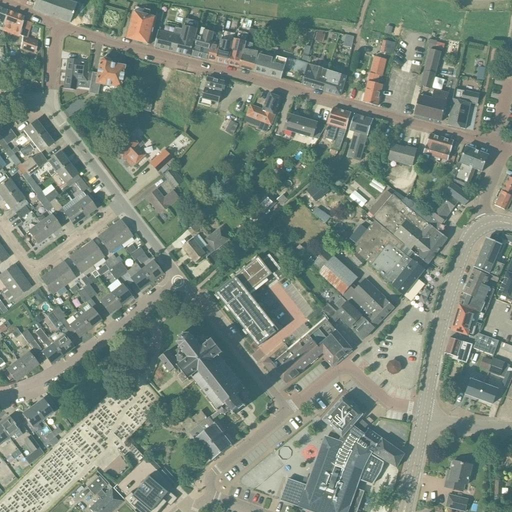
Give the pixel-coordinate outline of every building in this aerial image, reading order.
[(35,0),(35,2),(32,10),(69,23),(76,5),(62,0),(35,0)] [(0,30),(3,31),(7,11),(14,14),(0,8),(0,30)] [(151,11),(145,9),(143,15),(133,12),(126,39),(150,45),(157,18),(149,16),(151,11)] [(37,42),(27,38),(32,24),(23,20),(24,17),(14,14),(7,11),(3,31),(19,37),(20,36),(22,37),(21,49),(34,54),(37,42)] [(157,38),(155,48),(177,53),(184,26),(183,26),(180,37),(179,36),(169,34),(159,31),(157,38)] [(184,26),(177,53),(190,56),(194,41),(195,41),(198,29),(184,26)] [(243,52),(239,68),(254,72),(259,52),(258,51),(258,52),(252,51),(257,31),(250,29),(250,28),(249,32),(245,49),(244,49),(243,52)] [(192,57),(207,61),(211,43),(212,41),(213,32),(204,30),(200,29),(198,37),(197,37),(192,57)] [(234,42),(228,65),(239,68),(243,52),(244,49),(245,49),(249,32),(237,30),(236,34),(234,39),(234,42)] [(222,36),(216,63),(228,65),(234,39),(235,34),(223,31),(222,35),(222,36)] [(207,61),(216,63),(222,36),(222,35),(213,32),(212,41),(211,43),(207,61)] [(317,33),(315,41),(321,42),(323,34),(317,33)] [(346,35),(344,46),(352,48),(354,37),(346,35)] [(383,41),(381,52),(391,53),(394,54),(396,44),(383,41)] [(293,70),(305,73),(308,65),(308,64),(309,57),(308,57),(311,47),(306,46),(301,62),(296,61),(296,62),(293,70)] [(441,52),(430,50),(420,87),(421,87),(414,116),(442,122),(449,94),(432,90),(441,52)] [(259,52),(254,72),(280,79),(283,70),(284,67),(293,70),(296,62),(259,52)] [(386,61),(375,57),(373,66),(372,66),(363,103),(378,107),(383,86),(377,84),(379,76),(382,76),(386,61)] [(108,60),(102,59),(99,61),(97,74),(92,73),(88,94),(117,99),(123,67),(110,64),(110,63),(108,60)] [(88,62),(68,60),(64,89),(74,90),(74,87),(78,88),(79,81),(86,82),(87,73),(87,72),(88,62)] [(308,64),(308,65),(305,73),(305,74),(302,85),(324,91),(328,79),(325,79),(328,71),(308,65),(308,64)] [(164,73),(152,70),(151,74),(141,71),(138,83),(148,86),(147,90),(165,94),(169,78),(163,77),(164,73)] [(346,76),(328,71),(325,79),(328,79),(324,91),(340,96),(346,76)] [(19,74),(12,75),(14,83),(21,82),(19,74)] [(167,105),(180,109),(190,83),(176,78),(167,105)] [(205,87),(202,99),(219,103),(222,92),(225,82),(208,78),(205,87)] [(480,95),(455,89),(447,126),(465,130),(471,104),(477,105),(480,95)] [(270,125),(271,125),(278,108),(281,98),(269,94),(263,110),(256,108),(251,106),(250,108),(245,122),(251,124),(253,118),(261,121),(258,129),(267,133),(270,125)] [(129,95),(126,107),(150,112),(153,100),(129,95)] [(333,108),(327,124),(323,136),(335,140),(336,138),(343,140),(346,130),(351,114),(333,108)] [(317,124),(289,115),(285,129),(313,138),(317,124)] [(373,120),(354,115),(347,138),(352,139),(346,158),(360,162),(367,136),(369,137),(373,120)] [(32,142),(44,133),(36,122),(36,121),(23,131),(32,142)] [(227,132),(233,135),(238,125),(232,122),(227,132)] [(7,145),(9,143),(16,138),(8,127),(7,126),(0,131),(0,136),(2,139),(4,142),(7,145)] [(32,142),(19,152),(24,157),(34,150),(32,148),(35,146),(40,153),(45,149),(53,143),(52,142),(52,143),(44,133),(32,142)] [(436,157),(442,138),(430,135),(424,154),(436,157)] [(0,145),(4,152),(9,148),(7,145),(4,142),(2,139),(0,136),(0,145)] [(123,144),(116,151),(122,158),(126,154),(135,164),(142,158),(145,155),(138,149),(141,146),(144,144),(139,139),(137,141),(136,142),(131,137),(123,144)] [(442,138),(436,157),(448,160),(447,163),(453,165),(456,154),(451,152),(454,142),(442,138)] [(379,143),(376,152),(382,154),(385,145),(379,143)] [(403,148),(393,145),(389,160),(412,166),(416,150),(406,148),(406,150),(403,150),(403,148)] [(460,163),(460,164),(471,168),(472,169),(475,170),(482,172),(489,156),(477,151),(466,147),(463,156),(460,163)] [(9,158),(14,155),(11,151),(9,148),(4,152),(9,158)] [(164,150),(151,162),(162,174),(168,168),(166,165),(168,163),(172,159),(164,150)] [(24,160),(18,152),(15,155),(20,162),(24,160)] [(51,176),(56,173),(68,164),(60,153),(48,162),(53,169),(48,172),(51,176)] [(26,171),(35,164),(31,158),(21,165),(26,171)] [(452,174),(449,181),(454,183),(463,186),(468,188),(475,170),(472,169),(471,168),(460,164),(460,163),(458,162),(452,175),(452,174)] [(35,164),(26,171),(26,172),(30,176),(39,170),(35,164)] [(76,174),(68,164),(56,173),(64,184),(77,174),(76,174)] [(182,181),(172,168),(163,176),(173,189),(182,181)] [(435,169),(432,176),(438,178),(440,171),(435,169)] [(30,177),(30,176),(26,172),(22,175),(27,182),(31,179),(30,177)] [(511,179),(508,178),(502,192),(511,197),(511,179)] [(0,195),(3,199),(16,189),(9,179),(0,185),(0,195)] [(36,185),(31,179),(27,182),(32,188),(36,185)] [(88,189),(80,179),(75,183),(82,193),(88,189)] [(316,202),(330,191),(320,179),(307,191),(316,202)] [(369,184),(381,192),(384,186),(372,179),(369,184)] [(452,183),(438,202),(451,212),(458,202),(465,206),(471,198),(452,183)] [(24,200),(16,189),(3,199),(10,209),(10,210),(24,200)] [(426,213),(416,206),(408,200),(405,198),(391,189),(388,192),(392,196),(388,201),(382,196),(370,211),(375,216),(373,218),(428,265),(448,239),(440,233),(441,232),(443,232),(444,227),(441,226),(442,225),(442,224),(429,215),(426,213)] [(45,197),(49,203),(58,195),(55,190),(45,197)] [(163,199),(156,190),(146,198),(159,214),(179,199),(173,191),(163,199)] [(37,194),(36,198),(39,201),(45,197),(41,191),(37,194)] [(499,198),(495,206),(504,210),(506,211),(511,199),(511,197),(502,192),(501,192),(499,191),(496,197),(499,198)] [(421,208),(427,201),(421,198),(416,194),(411,201),(421,208)] [(49,203),(52,207),(56,213),(62,208),(55,198),(59,196),(58,195),(49,203)] [(258,205),(268,215),(271,212),(270,210),(277,203),(268,195),(258,205)] [(52,207),(49,203),(45,197),(39,202),(46,211),(52,207)] [(86,197),(75,205),(84,217),(94,210),(95,210),(86,197)] [(442,224),(451,212),(438,202),(429,214),(427,212),(426,213),(429,215),(442,224)] [(73,225),(84,217),(75,205),(64,213),(73,226),(74,226),(73,225)] [(30,213),(26,206),(16,214),(20,220),(30,213)] [(317,208),(313,213),(326,224),(331,217),(317,208)] [(36,219),(39,223),(49,236),(59,228),(59,229),(60,228),(50,215),(45,219),(42,215),(36,219)] [(200,216),(196,220),(201,225),(205,222),(200,216)] [(109,230),(120,245),(131,237),(120,221),(109,230)] [(404,296),(424,270),(397,249),(402,243),(375,221),(368,230),(361,225),(350,239),(356,244),(353,248),(404,296)] [(49,236),(39,223),(28,231),(38,245),(38,244),(49,236)] [(230,240),(221,227),(205,239),(209,244),(202,249),(194,239),(183,247),(196,263),(205,255),(207,258),(230,240)] [(249,233),(243,227),(235,234),(238,237),(234,241),(237,244),(249,233)] [(120,245),(109,230),(98,238),(109,253),(120,245)] [(293,252),(275,235),(271,240),(289,256),(293,252)] [(474,268),(489,275),(499,279),(505,265),(497,262),(495,261),(502,245),(500,244),(487,238),(479,257),(477,260),(475,266),(474,268)] [(92,242),(81,250),(92,266),(103,258),(92,242)] [(132,245),(125,250),(129,256),(130,255),(136,251),(132,245)] [(298,245),(293,250),(307,262),(311,256),(298,245)] [(144,254),(140,248),(136,251),(130,255),(134,261),(144,254)] [(92,266),(81,250),(70,258),(81,274),(92,266)] [(351,259),(359,267),(365,261),(357,253),(351,259)] [(217,292),(216,293),(216,294),(218,293),(219,293),(222,298),(220,299),(226,306),(228,304),(232,309),(230,311),(235,318),(237,316),(241,321),(239,322),(239,323),(253,340),(254,342),(256,345),(258,347),(263,344),(279,331),(274,324),(272,325),(251,297),(250,296),(269,281),(267,279),(272,274),(278,281),(286,275),(270,254),(266,257),(262,260),(259,257),(258,258),(259,259),(256,262),(255,263),(253,262),(246,267),(248,269),(243,273),(241,271),(234,277),(235,278),(236,278),(235,279),(233,280),(217,292)] [(321,256),(311,266),(325,279),(336,267),(322,254),(321,256)] [(511,261),(499,295),(511,299),(511,315),(511,261)] [(120,262),(114,267),(122,276),(127,272),(120,262)] [(141,270),(150,282),(161,274),(161,275),(162,275),(152,262),(141,270)] [(52,271),(64,287),(75,278),(63,263),(52,271)] [(0,275),(0,278),(7,288),(22,277),(14,266),(0,275)] [(122,276),(114,267),(108,271),(115,281),(122,276)] [(468,295),(463,307),(484,315),(494,289),(485,286),(487,280),(493,282),(495,279),(489,276),(474,269),(463,293),(468,295)] [(140,290),(150,282),(141,270),(130,279),(140,291),(140,290)] [(64,287),(52,271),(41,279),(53,295),(64,287)] [(30,288),(22,277),(7,288),(15,299),(30,288)] [(347,277),(336,289),(342,295),(346,299),(366,319),(366,320),(368,321),(375,328),(384,318),(394,308),(387,301),(365,279),(356,288),(352,284),(353,284),(347,277)] [(79,290),(75,285),(69,290),(73,295),(79,290)] [(89,285),(86,287),(83,289),(90,299),(96,295),(89,285)] [(122,285),(110,294),(120,306),(130,298),(131,298),(122,285)] [(90,299),(83,289),(77,294),(84,303),(90,299)] [(39,291),(33,294),(37,300),(42,296),(39,291)] [(109,314),(120,306),(110,294),(100,302),(109,315),(110,314),(109,314)] [(59,298),(55,301),(59,307),(67,301),(65,297),(60,300),(59,298)] [(374,329),(341,297),(335,304),(340,309),(337,312),(328,304),(323,310),(336,322),(340,318),(363,340),(374,329)] [(88,305),(77,313),(89,329),(100,321),(101,321),(88,305)] [(456,318),(452,331),(455,331),(473,337),(478,320),(482,321),(484,315),(463,307),(460,306),(456,318)] [(89,329),(77,313),(66,321),(64,318),(65,317),(58,308),(52,312),(70,336),(75,332),(79,338),(80,337),(79,337),(89,329)] [(70,336),(52,312),(46,316),(57,331),(48,338),(40,328),(49,339),(53,344),(62,356),(72,348),(73,348),(66,339),(70,336)] [(38,315),(34,319),(38,324),(42,320),(38,315)] [(269,358),(263,363),(265,366),(274,376),(276,379),(279,376),(281,377),(283,381),(284,381),(286,384),(292,379),(293,380),(294,379),(299,375),(300,374),(299,373),(323,353),(333,366),(352,350),(346,342),(326,318),(325,318),(324,319),(317,325),(317,326),(316,325),(315,326),(316,326),(313,328),(308,333),(307,333),(306,334),(307,334),(298,341),(297,342),(293,345),(289,349),(289,348),(289,349),(285,344),(269,358)] [(52,364),(62,356),(53,344),(49,339),(40,328),(34,333),(44,345),(45,344),(48,348),(42,353),(52,365),(52,364)] [(27,330),(21,335),(28,344),(34,340),(27,330)] [(216,411),(216,412),(219,416),(220,415),(221,415),(222,414),(224,415),(225,416),(226,415),(225,414),(228,413),(229,412),(228,412),(229,411),(230,412),(232,411),(233,413),(233,414),(232,414),(233,415),(234,415),(235,416),(236,415),(235,414),(244,407),(245,407),(246,407),(245,406),(246,405),(245,404),(244,405),(240,400),(241,399),(244,399),(244,401),(245,400),(245,399),(247,398),(248,398),(248,397),(247,397),(248,394),(249,394),(249,393),(248,393),(245,390),(247,389),(246,388),(245,389),(219,356),(222,354),(224,354),(224,353),(222,352),(212,340),(213,338),(211,338),(211,340),(210,341),(208,341),(208,339),(209,338),(208,337),(207,338),(204,337),(204,335),(203,335),(203,336),(199,338),(198,336),(197,337),(198,338),(197,341),(194,338),(195,337),(195,336),(193,337),(190,334),(190,333),(189,332),(189,334),(184,334),(184,333),(183,333),(183,335),(180,337),(179,336),(178,337),(180,338),(178,342),(177,342),(177,343),(178,343),(180,347),(171,354),(169,351),(159,358),(170,373),(173,370),(176,374),(180,371),(179,369),(180,368),(183,373),(179,376),(179,378),(183,383),(188,379),(187,381),(189,381),(189,379),(192,377),(196,382),(195,384),(196,385),(197,383),(202,389),(200,390),(201,391),(202,390),(207,396),(205,397),(206,398),(207,397),(212,402),(210,404),(211,405),(213,404),(217,410),(216,411)] [(499,341),(479,334),(473,348),(493,356),(499,341)] [(21,335),(15,339),(22,349),(28,344),(21,335)] [(473,345),(449,338),(445,353),(468,361),(473,345)] [(377,346),(387,356),(393,350),(383,340),(377,346)] [(28,352),(17,361),(27,373),(37,365),(37,366),(38,365),(28,352)] [(484,358),(481,367),(489,370),(493,361),(484,358)] [(505,363),(493,358),(493,361),(489,370),(488,372),(500,377),(505,363)] [(397,359),(396,359),(393,359),(391,359),(388,360),(387,362),(386,364),(386,366),(386,369),(388,372),(391,373),(393,374),(395,374),(397,372),(400,370),(401,367),(401,364),(399,361),(397,359)] [(27,373),(17,361),(6,369),(7,371),(13,378),(16,382),(16,381),(27,373)] [(72,362),(57,370),(60,376),(75,368),(72,362)] [(511,368),(509,368),(502,385),(508,388),(511,378),(511,368)] [(7,371),(4,373),(10,380),(13,378),(7,371)] [(479,400),(484,385),(471,380),(466,395),(479,400)] [(484,385),(479,400),(492,405),(498,390),(484,385)] [(327,387),(314,401),(318,405),(331,391),(327,387)] [(326,438),(308,488),(300,485),(288,481),(281,501),(312,511),(358,511),(359,509),(365,494),(355,491),(357,482),(370,487),(371,487),(371,486),(372,486),(381,472),(383,464),(384,463),(383,463),(383,462),(384,460),(397,468),(404,455),(368,430),(365,435),(361,432),(366,426),(362,423),(357,429),(354,426),(363,415),(356,409),(350,404),(343,397),(322,421),(334,431),(329,440),(326,438)] [(33,407),(43,420),(53,413),(43,399),(42,399),(43,400),(33,407)] [(33,428),(43,420),(33,407),(23,414),(22,414),(33,428)] [(219,416),(216,412),(207,419),(202,411),(192,418),(198,426),(190,432),(212,461),(232,446),(212,421),(219,416)] [(72,415),(67,418),(71,423),(76,420),(72,415)] [(288,433),(302,422),(296,415),(283,425),(288,433)] [(8,418),(0,424),(0,426),(9,438),(14,435),(17,438),(22,435),(9,417),(8,417),(8,418)] [(0,445),(9,438),(0,426),(0,445)] [(58,427),(52,432),(55,437),(62,432),(58,427)] [(280,429),(264,441),(269,448),(285,435),(280,429)] [(49,442),(55,437),(52,432),(45,437),(49,442)] [(43,454),(30,436),(24,440),(32,453),(34,452),(38,457),(43,454)] [(21,455),(18,450),(11,454),(15,459),(21,455)] [(148,458),(138,465),(143,473),(153,467),(148,458)] [(472,466),(453,461),(449,480),(446,480),(444,487),(463,492),(465,484),(467,485),(472,466)] [(176,481),(164,468),(158,473),(171,486),(176,481)] [(98,477),(95,475),(85,484),(88,486),(86,488),(94,496),(96,494),(100,498),(88,509),(91,511),(111,511),(122,502),(110,489),(105,494),(101,490),(107,485),(99,476),(98,477)] [(123,499),(134,511),(136,509),(139,511),(156,511),(157,511),(158,511),(157,511),(158,510),(160,507),(161,508),(165,502),(170,506),(176,498),(175,498),(159,483),(149,475),(132,494),(130,492),(123,499)] [(79,500),(86,494),(80,488),(73,494),(79,500)] [(465,511),(469,499),(448,495),(445,507),(464,511),(465,511)]
